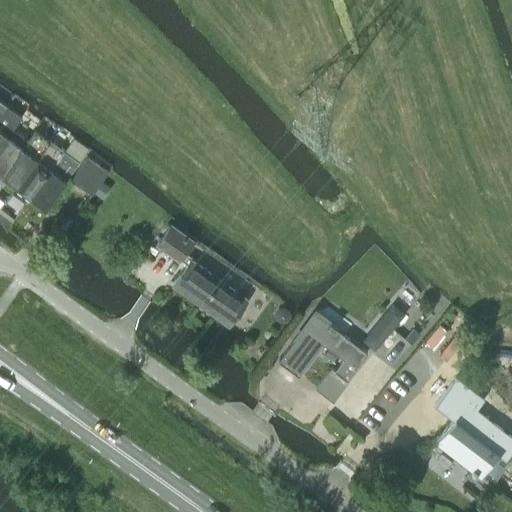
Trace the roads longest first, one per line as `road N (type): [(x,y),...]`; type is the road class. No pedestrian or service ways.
road 1 (unclassified): [(344,511),(0,257)]
road 2 (primary): [(202,511),(56,406)]
